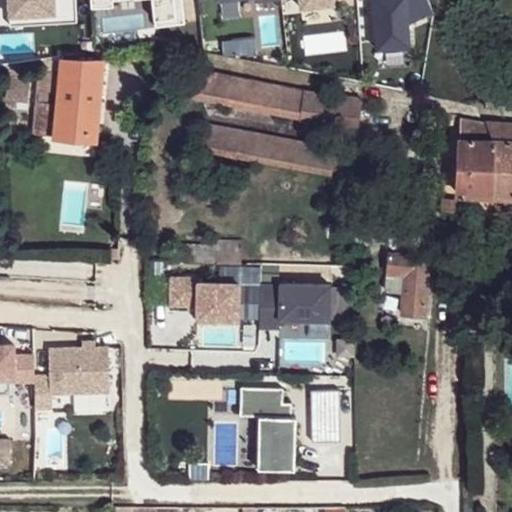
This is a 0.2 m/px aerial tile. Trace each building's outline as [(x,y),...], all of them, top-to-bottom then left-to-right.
[(77,19),(75,0),(4,0),(6,23),(77,19)] [(137,0),(151,0),(154,26),(182,23),(179,0),(89,0),(90,4),(137,0)] [(281,13),(280,0),(212,0),(213,16),(281,13)] [(407,0),(370,0),(374,49),(411,47),(407,0)] [(103,60),(61,57),(60,72),(40,71),(34,135),(96,140),(103,60)] [(147,109),(149,74),(131,69),(129,108),(147,109)] [(192,93),(227,100),(232,78),(198,71),(192,93)] [(31,78),(9,76),(6,100),(29,102),(31,78)] [(227,100),(227,105),(300,119),(306,92),(232,78),(227,100)] [(300,119),(355,127),(358,100),(306,92),(300,119)] [(511,122),(462,119),(459,195),(488,198),(488,209),(511,211),(511,122)] [(200,147),(331,169),(335,147),(204,124),(200,147)] [(180,203),(226,204),(225,183),(180,183),(180,203)] [(441,210),(459,210),(459,206),(459,200),(442,199),(441,210)] [(174,263),(240,264),(240,242),(223,241),(223,247),(174,246),(174,263)] [(401,313),(422,315),(425,285),(425,275),(427,259),(389,255),(387,273),(405,275),(403,294),(401,313)] [(185,273),(156,273),(156,301),(185,301),(185,314),(225,313),(225,277),(185,278),(185,273)] [(386,292),(403,294),(405,275),(387,273),(386,292)] [(259,282),(260,321),(331,321),(331,281),(259,282)] [(52,405),(52,394),(109,393),(109,343),(48,343),(48,371),(31,371),(31,405),(52,405)] [(281,400),(282,385),(239,383),(238,412),(258,413),(256,466),(292,467),(294,414),(290,414),(290,400),(281,400)] [(339,389),(310,388),(308,440),(337,441),(339,389)] [(0,442),(8,443),(8,435),(0,434),(0,442)] [(8,443),(0,442),(0,461),(9,461),(8,443)]
